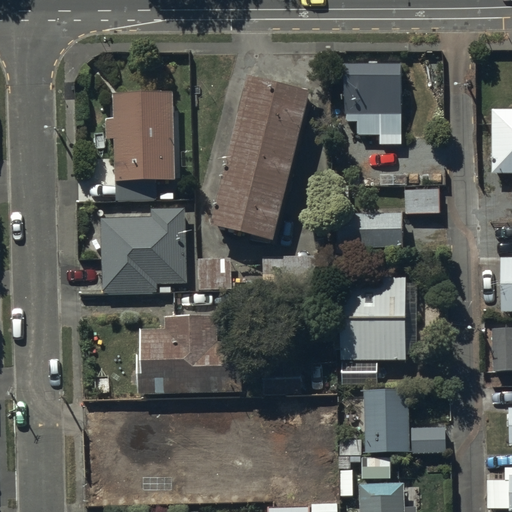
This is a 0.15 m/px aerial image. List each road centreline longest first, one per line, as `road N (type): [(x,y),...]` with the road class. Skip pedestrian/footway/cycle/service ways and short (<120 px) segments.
road 1 (residential): [(42,511),(27,0)]
road 2 (residential): [(457,0),(472,511)]
